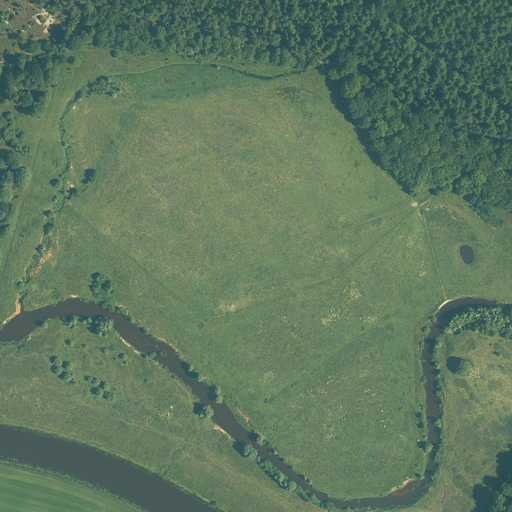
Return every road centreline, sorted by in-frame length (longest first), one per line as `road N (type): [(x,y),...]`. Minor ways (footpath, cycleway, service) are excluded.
road 1 (track): [(83,2),(321,57)]
road 2 (unclassified): [(511,111),(374,0)]
road 3 (track): [(83,2),(79,40),(0,61)]
